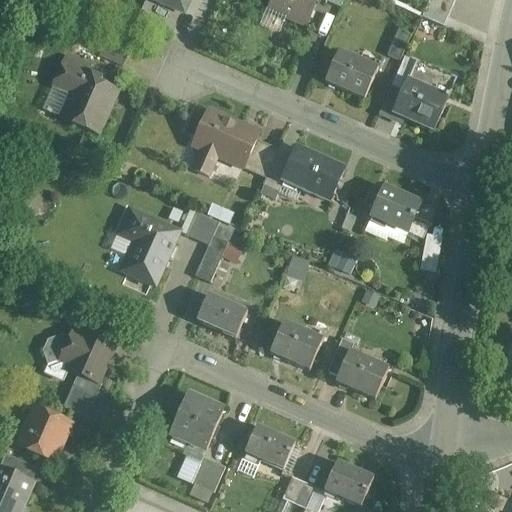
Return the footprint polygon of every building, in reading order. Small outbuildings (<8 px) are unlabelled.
[(155,0),(182,11),(187,0),(155,0)] [(273,0),(268,12),(306,28),(318,0),(317,0),(273,0)] [(343,0),(317,0),(318,0),(340,10),(343,0)] [(453,7),(436,0),(430,0),(427,9),(448,18),(453,7)] [(448,18),(427,9),(422,20),(444,29),(448,18)] [(398,32),(387,57),(400,63),(411,38),(398,32)] [(132,47),(108,36),(99,58),(123,68),(132,47)] [(378,71),(339,54),(325,85),(364,103),(378,71)] [(102,80),(84,72),(86,68),(65,59),(52,87),(71,96),(60,121),(98,138),(118,93),(100,85),(102,80)] [(437,73),(417,64),(394,116),(433,133),(447,101),(448,101),(449,97),(453,89),(434,80),(437,73)] [(260,135),(209,112),(192,149),(201,153),(192,172),(208,179),(217,160),(243,172),(256,142),(260,135)] [(278,152),(256,142),(243,172),(266,182),(278,152)] [(266,182),(263,188),(279,195),(283,184),(297,153),(281,146),(278,152),(266,182)] [(344,173),(297,152),(297,153),(283,184),(329,205),(344,173)] [(421,207),(384,191),(371,220),(408,236),(421,207)] [(421,207),(408,236),(422,243),(435,214),(421,207)] [(179,234),(129,212),(118,237),(120,238),(121,235),(135,242),(121,274),(155,289),(179,234)] [(219,225),(196,215),(186,238),(208,248),(213,238),(219,225)] [(228,245),(213,238),(208,248),(196,278),(210,285),(228,245)] [(329,265),(350,276),(356,264),(336,253),(329,265)] [(302,281),(308,263),(293,258),(287,276),(302,281)] [(247,315),(208,297),(197,324),(236,341),(247,315)] [(323,342),(284,324),(270,356),(309,374),(323,342)] [(115,345),(85,332),(82,339),(73,335),(70,341),(62,337),(48,342),(43,353),(48,367),(62,362),(71,366),(68,373),(77,377),(72,388),(96,399),(102,386),(97,384),(103,372),(104,372),(105,371),(104,370),(108,361),(109,361),(110,360),(108,359),(115,345)] [(389,371),(349,354),(335,385),(375,403),(389,371)] [(96,399),(72,388),(63,410),(87,420),(96,399)] [(224,414),(188,398),(171,437),(206,453),(224,414)] [(66,425),(34,411),(23,435),(28,437),(22,450),(54,464),(61,449),(56,447),(59,441),(61,441),(64,440),(65,438),(66,436),(67,433),(66,431),(64,429),(66,425)] [(295,446),(257,429),(245,456),(247,457),(244,462),(242,461),(237,473),(253,480),(261,463),(283,473),(295,446)] [(37,471),(5,456),(0,468),(0,469),(31,483),(37,471)] [(225,470),(203,460),(192,486),(214,495),(225,470)] [(374,481),(337,465),(324,494),(361,510),(374,481)] [(0,469),(0,511),(20,511),(32,484),(31,483),(0,469)] [(292,480),(283,502),(294,507),(304,485),(292,480)] [(306,511),(316,490),(304,485),(294,507),(306,511)]
